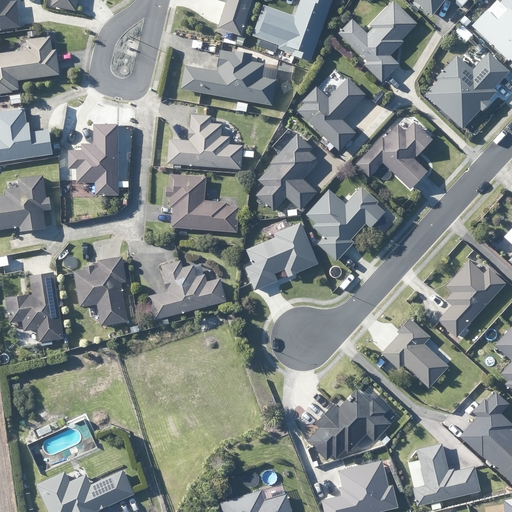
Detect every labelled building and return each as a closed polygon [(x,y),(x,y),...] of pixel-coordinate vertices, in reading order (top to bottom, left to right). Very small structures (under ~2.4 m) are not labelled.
[(10,3),(9,0),(0,0),(0,31),(20,29),(16,2),(10,3)] [(53,0),(53,5),(77,10),(78,7),(79,0),(53,0)] [(251,0),(219,0),(227,2),(218,29),(239,36),(251,0)] [(310,63),(333,0),(306,0),(306,1),(302,0),(300,0),(294,18),(264,7),(254,37),(280,46),(278,51),(310,63)] [(413,0),(433,15),(445,0),(413,0)] [(471,29),(508,63),(510,61),(511,62),(511,0),(504,0),(500,4),(497,1),(471,29)] [(392,2),(369,26),(372,29),(366,35),(363,32),(351,21),(338,35),(367,62),(364,66),(382,82),(398,65),(389,57),(401,44),(398,42),(415,24),(392,2)] [(61,69),(59,53),(58,46),(53,47),(52,35),(28,38),(29,49),(18,50),(0,52),(0,93),(15,92),(14,90),(21,89),(20,82),(20,80),(62,74),(61,69)] [(254,53),(236,50),(236,51),(222,49),(221,51),(219,66),(220,67),(220,70),(187,64),(186,67),(183,88),(274,104),(278,79),(275,78),(264,76),(266,63),(253,60),(254,53)] [(499,84),(503,89),(511,96),(511,95),(511,75),(508,72),(489,54),(472,72),(457,58),(435,82),(437,83),(425,96),(462,130),(481,109),(483,111),(490,103),(489,101),(496,94),(493,91),(499,84)] [(330,90),(335,94),(329,100),(316,89),(296,111),(340,151),(355,134),(341,121),(365,96),(348,80),(343,85),(338,81),(330,90)] [(52,129),(48,129),(33,131),(31,122),(28,122),(26,109),(23,109),(0,112),(0,160),(55,153),(52,129)] [(168,164),(241,169),(243,145),(230,144),(230,137),(221,137),(222,124),(211,123),(212,117),(191,115),(189,142),(170,140),(168,164)] [(383,164),(410,189),(427,171),(414,159),(433,140),(414,122),(405,131),(400,126),(386,141),(382,138),(356,165),(370,178),(383,164)] [(131,128),(94,127),(93,146),(82,146),(81,151),(69,151),(68,170),(77,170),(76,183),(96,183),(96,195),(118,196),(118,187),(128,187),(131,128)] [(313,150),(298,136),(271,164),(272,165),(258,181),(264,185),(255,195),(273,213),(287,198),(302,211),(318,193),(304,179),(317,165),(317,159),(310,152),(313,150)] [(50,209),(54,208),(52,196),(49,196),(46,173),(20,177),(20,179),(21,186),(7,188),(8,194),(0,194),(0,228),(19,226),(21,226),(21,231),(48,228),(48,225),(46,209),(50,209)] [(172,227),(238,233),(239,208),(226,207),(227,203),(205,201),(207,176),(172,173),(171,187),(168,187),(167,198),(170,198),(170,208),(174,209),(172,227)] [(314,223),(311,226),(325,238),(318,246),(336,262),(351,245),(349,243),(366,224),(370,228),(384,213),(374,204),(376,202),(362,189),(346,207),(329,192),(306,217),(314,223)] [(317,264),(299,224),(273,236),(275,239),(245,252),(252,266),(245,270),(255,292),(276,283),(272,275),(284,269),(288,277),(317,264)] [(129,280),(128,278),(124,255),(120,256),(99,259),(100,261),(100,266),(97,266),(97,263),(92,264),(87,265),(86,265),(86,268),(75,270),(81,306),(88,305),(99,303),(102,319),(103,325),(129,321),(123,281),(125,281),(129,280)] [(5,275),(24,271),(21,258),(3,262),(5,275)] [(156,318),(226,299),(220,276),(207,280),(205,272),(197,274),(194,263),(185,266),(182,258),(161,264),(168,289),(149,294),(156,318)] [(457,338),(505,284),(490,270),(485,275),(470,261),(446,287),(452,292),(445,300),(452,306),(438,321),(457,338)] [(40,333),(40,335),(41,340),(66,337),(56,271),(32,274),(31,274),(34,293),(26,294),(22,295),(8,297),(11,322),(15,321),(24,320),(26,330),(34,329),(39,328),(40,333)] [(405,366),(429,388),(449,366),(424,343),(430,337),(410,319),(398,333),(400,334),(382,354),(401,370),(405,366)] [(511,361),(511,363),(502,375),(511,384),(508,388),(511,391),(511,328),(495,346),(511,361)] [(339,406),(335,402),(315,422),(320,426),(307,438),(328,458),(333,453),(336,456),(345,447),(348,450),(367,431),(375,439),(391,422),(383,413),(386,410),(373,398),(371,401),(357,388),(339,406)] [(510,405),(494,391),(473,413),(478,418),(461,436),(511,484),(511,431),(508,428),(511,425),(501,415),(510,405)] [(447,473),(441,444),(417,450),(420,460),(408,463),(418,506),(430,503),(432,511),(441,508),(439,501),(478,492),(473,467),(447,473)] [(338,494),(342,497),(321,502),(323,511),(378,511),(395,508),(390,486),(388,487),(381,462),(336,473),(341,489),(338,494)] [(134,495),(123,471),(91,486),(86,476),(70,483),(65,473),(37,486),(49,511),(96,511),(97,511),(134,495)] [(263,501),(260,491),(220,504),(222,511),(292,511),(286,494),(263,501)]
